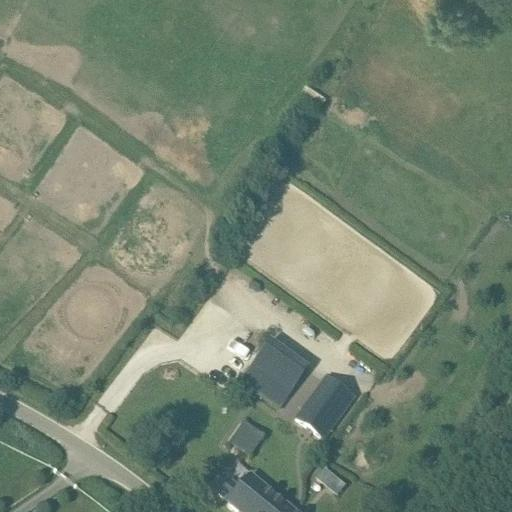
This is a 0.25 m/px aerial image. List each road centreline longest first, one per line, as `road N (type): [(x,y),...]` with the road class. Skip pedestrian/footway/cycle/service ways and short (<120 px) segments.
road 1 (unclassified): [(0,404),(82,449),(164,511)]
road 2 (unclassified): [(444,511),(511,386)]
